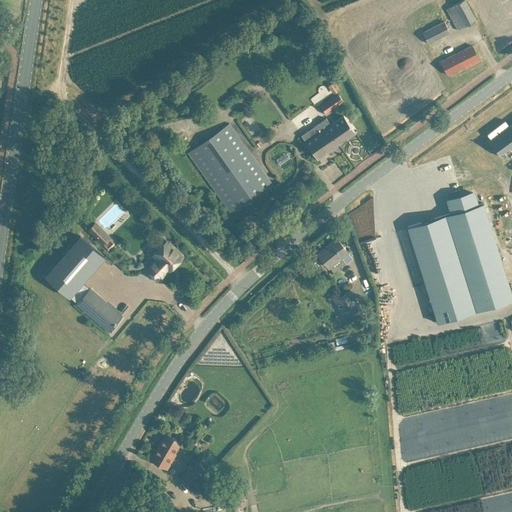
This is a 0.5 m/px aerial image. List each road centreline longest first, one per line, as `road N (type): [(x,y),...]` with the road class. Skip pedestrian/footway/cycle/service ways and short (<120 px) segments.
road 1 (tertiary): [(241,283),(511,74)]
road 2 (unclassified): [(241,283),(45,82)]
road 3 (secondary): [(37,0),(0,236)]
road 4 (tertiary): [(115,464),(185,351),(241,283)]
